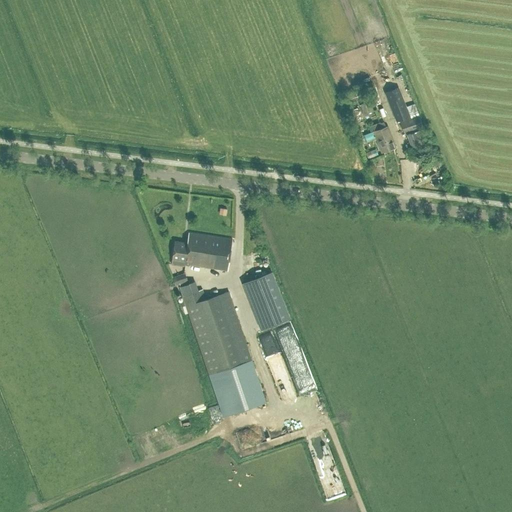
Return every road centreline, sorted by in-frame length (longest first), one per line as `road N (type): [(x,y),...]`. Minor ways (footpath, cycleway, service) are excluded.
road 1 (tertiary): [(511,218),(0,153)]
road 2 (track): [(278,409),(115,475)]
